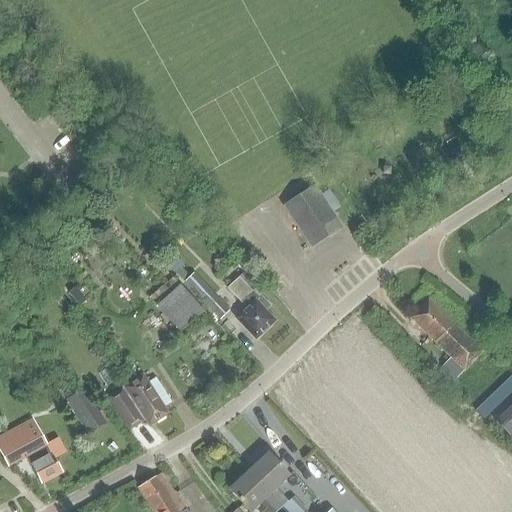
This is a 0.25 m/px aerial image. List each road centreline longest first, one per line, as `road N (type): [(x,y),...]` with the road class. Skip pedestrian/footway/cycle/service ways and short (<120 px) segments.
road 1 (residential): [(48,511),(200,430),(414,249)]
road 2 (residential): [(414,249),(511,337)]
